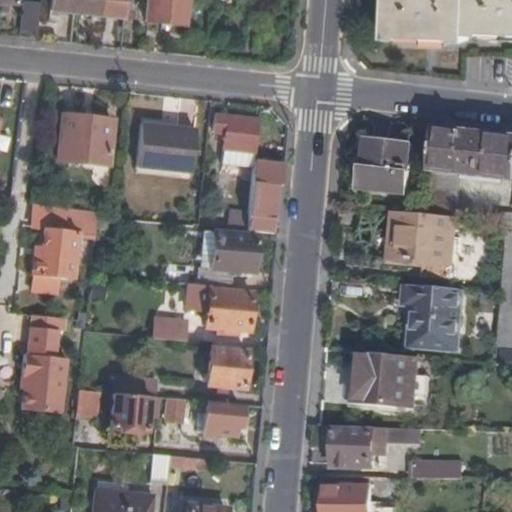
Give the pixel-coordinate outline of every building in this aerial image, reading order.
[(51,0),(50,10),(75,13),(76,0),(51,0)] [(76,0),(75,13),(123,19),(124,0),(76,0)] [(187,0),(148,0),(145,22),(185,26),(187,0)] [(511,0),(390,0),(390,16),(389,37),(406,38),(406,35),(455,37),(455,39),(470,40),(472,32),(485,33),(487,31),(511,30),(511,0)] [(24,2),(23,12),(38,13),(40,3),(24,2)] [(9,5),(0,3),(0,13),(7,14),(9,5)] [(36,40),(38,13),(23,12),(21,38),(36,40)] [(255,154),(258,121),(215,116),(213,134),(224,135),(223,151),(255,154)] [(111,123),(61,117),(57,164),(107,169),(111,123)] [(194,132),(140,126),(136,168),(189,174),(194,132)] [(511,137),(436,129),(426,215),(456,218),(459,189),(456,189),(457,176),(511,182),(511,137)] [(365,141),(360,190),(407,196),(413,146),(365,141)] [(254,163),(255,154),(223,151),(223,165),(253,168),(254,163)] [(282,166),(254,163),(253,168),(252,182),(274,184),(280,185),(282,166)] [(252,182),(245,232),(255,233),(270,234),(274,184),(252,182)] [(48,207),(36,206),(33,228),(45,229),(48,207)] [(48,207),(45,229),(43,248),(42,259),(40,278),(66,280),(66,277),(68,277),(68,273),(73,272),(78,232),(93,234),(95,218),(95,213),(48,207)] [(244,229),(245,212),(229,211),(228,227),(244,229)] [(511,214),(493,212),(493,221),(508,223),(511,223),(511,214)] [(452,266),(456,218),(426,215),(397,213),(392,261),(452,266)] [(97,219),(96,227),(105,228),(106,220),(97,219)] [(511,223),(508,223),(502,296),(500,318),(511,318),(511,223)] [(210,256),(212,231),(201,230),(199,255),(210,256)] [(197,284),(209,285),(229,287),(231,269),(252,271),(255,235),(212,231),(210,256),(209,267),(198,267),(197,284)] [(40,278),(42,259),(35,259),(33,277),(40,278)] [(197,284),(189,283),(187,306),(206,308),(204,329),(247,333),(250,294),(209,290),(209,285),(197,284)] [(463,293),(408,287),(407,304),(416,306),(412,345),(458,349),(463,293)] [(511,336),(511,318),(500,318),(499,335),(511,336)] [(154,319),(152,341),(182,343),(183,322),(154,319)] [(20,355),(18,378),(23,379),(21,391),(20,410),(59,413),(65,360),(53,359),(55,333),(28,330),(26,355),(20,355)] [(511,348),(511,336),(499,335),(498,347),(511,348)] [(243,389),(246,353),(210,349),(206,386),(243,389)] [(418,360),(362,355),(358,404),(414,409),(418,360)] [(147,396),(151,396),(153,380),(112,376),(110,393),(112,393),(124,394),(147,396)] [(97,392),(77,390),(73,418),(94,421),(97,392)] [(124,394),(112,393),(109,429),(144,432),(146,410),(147,396),(124,394)] [(155,411),(156,397),(152,396),(151,396),(147,396),(146,410),(155,411)] [(181,399),(164,397),(162,422),(179,423),(181,399)] [(239,407),(202,403),(201,413),(199,432),(198,434),(232,437),(233,427),(237,427),(239,407)] [(419,429),(336,427),(334,468),(373,469),(375,441),(420,443),(419,429)] [(169,456),(150,455),(148,484),(166,486),(168,466),(169,456)] [(213,460),(169,456),(168,466),(176,467),(211,470),(213,460)] [(415,462),(414,479),(443,480),(444,464),(415,462)] [(326,489),(325,511),(371,511),(371,488),(326,489)] [(93,494),(91,511),(148,511),(149,499),(93,494)]
